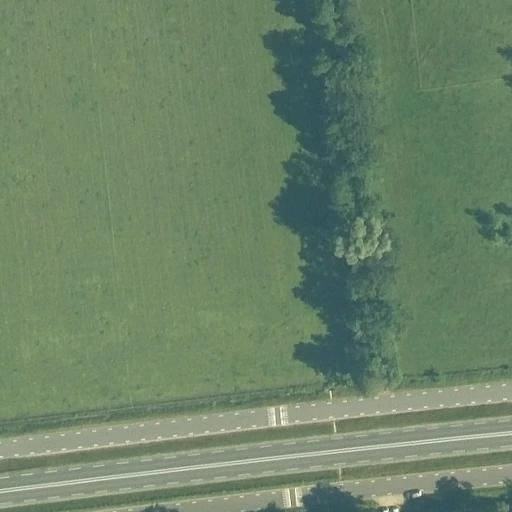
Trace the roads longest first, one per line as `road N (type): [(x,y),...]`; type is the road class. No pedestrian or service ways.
road 1 (primary): [(511,433),(0,493)]
road 2 (unclassified): [(0,452),(511,393)]
road 3 (unclassified): [(511,477),(216,511)]
